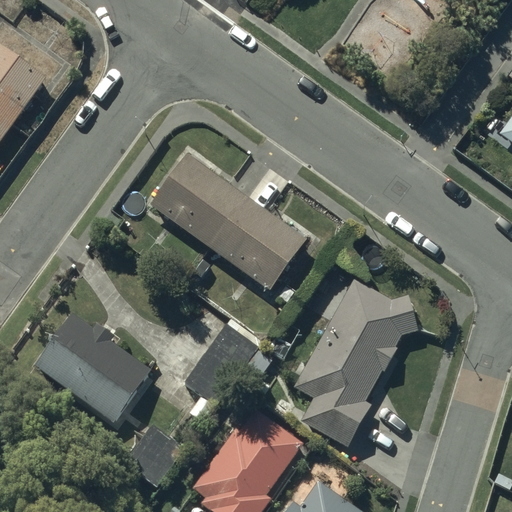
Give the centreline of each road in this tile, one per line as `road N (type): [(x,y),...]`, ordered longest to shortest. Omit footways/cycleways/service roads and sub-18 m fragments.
road 1 (residential): [(178,25),(0,274)]
road 2 (residential): [(178,25),(402,187)]
road 3 (residential): [(511,288),(440,511)]
road 4 (residential): [(402,187),(511,37)]
road 5 (residential): [(402,187),(511,267)]
